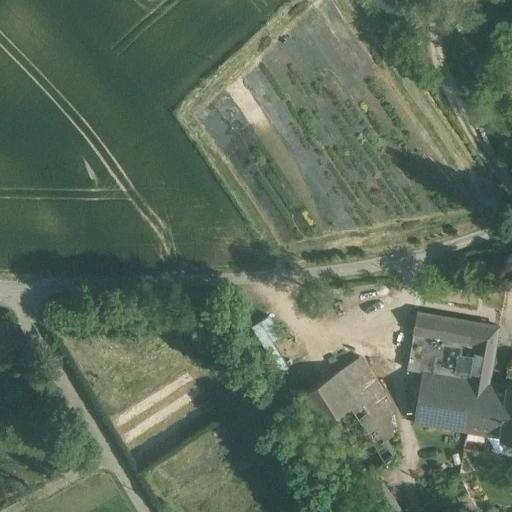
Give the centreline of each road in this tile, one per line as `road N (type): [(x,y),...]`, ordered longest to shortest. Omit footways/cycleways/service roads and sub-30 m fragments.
road 1 (unclassified): [(15,287),(401,262),(511,225)]
road 2 (unclassified): [(151,511),(15,287)]
